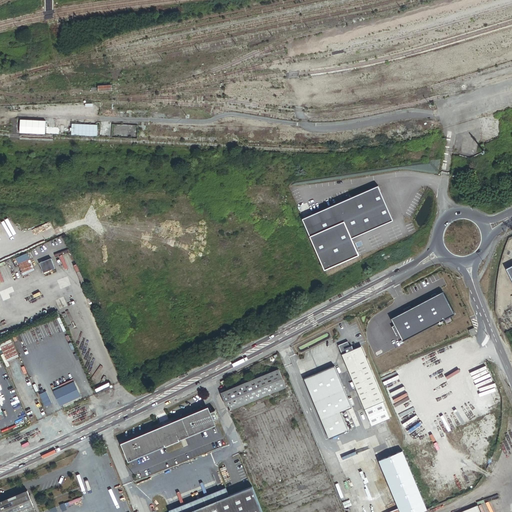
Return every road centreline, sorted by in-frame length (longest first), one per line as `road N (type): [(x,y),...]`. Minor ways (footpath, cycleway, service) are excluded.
road 1 (secondary): [(443,250),(0,470)]
road 2 (unclassified): [(466,261),(511,381)]
road 3 (track): [(450,142),(330,168)]
